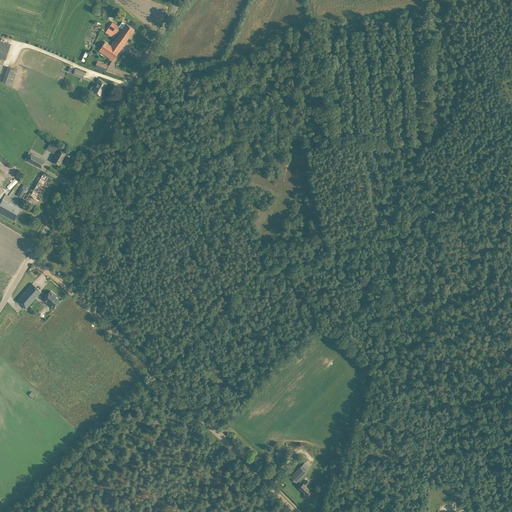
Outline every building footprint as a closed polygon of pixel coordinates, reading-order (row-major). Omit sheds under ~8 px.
[(119,35),(116,39),(124,45),(134,29),(126,24),(122,30),(120,28),(121,28),(113,22),(105,32),(113,38),(117,33),(119,35)] [(124,45),(116,39),(111,46),(105,42),(99,51),(113,60),(124,45)] [(0,58),(5,60),(11,44),(0,40),(0,58)] [(2,82),(12,85),(17,70),(8,67),(2,82)] [(75,69),(73,74),(84,78),(86,73),(75,69)] [(93,91),(96,93),(100,95),(107,83),(102,81),(98,79),(96,82),(94,81),(90,89),(93,91)] [(50,144),(47,149),(52,152),(54,147),(56,148),(58,144),(52,141),(50,144)] [(52,161),(55,163),(59,165),(66,153),(59,149),(52,161)] [(28,160),(41,168),(45,161),(32,153),(28,160)] [(0,168),(12,180),(15,176),(0,161),(0,168)] [(10,181),(0,171),(0,178),(7,184),(10,181)] [(25,194),(23,198),(32,203),(37,206),(52,178),(48,176),(43,173),(36,185),(31,195),(29,194),(28,195),(25,194)] [(0,203),(0,212),(1,212),(9,217),(14,220),(21,209),(16,206),(7,201),(3,199),(1,202),(0,203)] [(51,291),(46,296),(41,291),(42,290),(33,282),(18,300),(21,302),(22,301),(25,304),(24,305),(27,308),(40,293),(45,297),(43,299),(53,308),(60,300),(55,297),(56,296),(51,291)] [(333,465),(329,474),(333,476),(338,467),(333,465)] [(300,467),(291,477),(296,482),(305,472),(300,467)] [(303,484),(299,488),(305,493),(303,495),(307,499),(313,493),(305,486),(309,482),(307,480),(303,484)]
